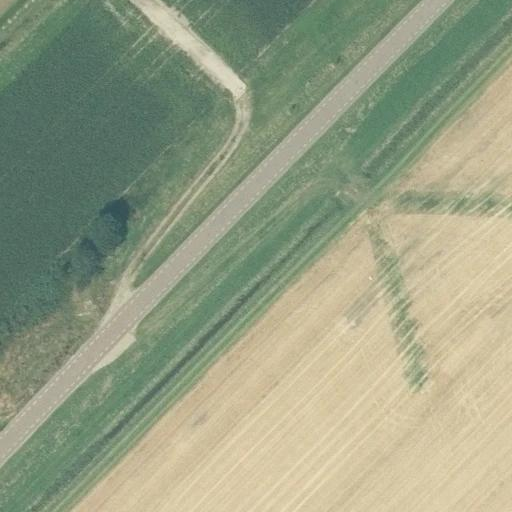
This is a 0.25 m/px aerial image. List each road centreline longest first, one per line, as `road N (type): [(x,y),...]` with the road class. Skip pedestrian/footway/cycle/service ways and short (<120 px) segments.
road 1 (tertiary): [(0,441),(434,0)]
road 2 (track): [(117,320),(141,263),(243,114),(234,83),(142,0)]
road 3 (track): [(91,347),(147,325),(287,205),(335,188),(355,203)]
